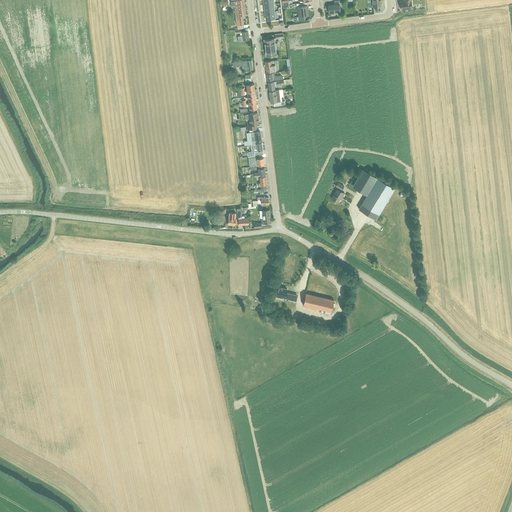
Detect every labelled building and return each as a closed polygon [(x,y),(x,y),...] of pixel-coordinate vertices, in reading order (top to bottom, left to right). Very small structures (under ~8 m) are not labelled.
[(238,0),(234,1),(231,2),(231,7),(234,7),(236,15),(246,14),(243,0),(238,0)] [(402,0),(403,1),(400,1),(401,9),(412,8),(411,0),(402,0)] [(335,4),(328,5),(330,14),(333,14),(333,12),(339,11),(339,9),(340,9),(340,8),(340,6),(339,6),(338,2),(336,2),(334,3),(335,4)] [(269,4),(264,5),(264,9),(265,12),(270,12),(274,11),(274,9),(274,4),(269,4)] [(305,20),(304,16),(308,16),(307,9),(308,9),(307,5),(299,6),(299,9),(298,9),(299,17),(298,17),(299,20),(305,20)] [(270,12),(265,12),(266,20),(271,19),(275,18),(274,11),(270,12)] [(242,36),(237,37),(238,41),(238,42),(243,42),(242,42),(242,41),(249,39),(248,31),(242,32),(242,36)] [(274,38),(264,40),(266,56),(276,55),(274,38)] [(242,70),(245,69),(252,69),(251,60),(243,61),(242,60),(233,63),(233,67),(242,66),(242,70)] [(278,71),(277,60),(265,61),(267,72),(275,71),(278,71)] [(274,72),(267,73),(268,81),(274,80),(283,79),(283,77),(281,75),(279,76),(275,76),(274,72)] [(284,84),(284,80),(268,82),(269,90),(275,89),(274,85),(277,85),(277,86),(284,84)] [(275,90),(269,91),(271,103),(273,102),(274,106),(285,105),(284,101),(282,101),(281,94),(283,94),(283,89),(279,90),(275,90)] [(250,125),(247,125),(247,129),(257,128),(256,125),(259,124),(257,112),(249,113),(250,125)] [(248,141),(245,141),(245,145),(252,144),(252,145),(253,145),(255,144),(257,143),(261,143),(261,141),(260,132),(256,132),(247,133),(248,141)] [(252,151),(248,152),(249,156),(250,156),(251,156),(255,156),(255,155),(263,154),(262,143),(261,143),(257,143),(255,144),(253,145),(252,145),(251,145),(252,151)] [(257,157),(248,158),(249,162),(252,162),(252,166),(258,166),(264,165),(263,158),(257,158),(257,157)] [(252,176),(265,175),(264,168),(258,169),(259,172),(254,173),(252,174),(252,176)] [(379,214),(395,188),(377,178),(377,179),(363,170),(352,186),(359,190),(366,195),(367,195),(362,204),(379,214)] [(258,183),(259,187),(261,187),(261,190),(264,189),(267,189),(265,177),(260,177),(260,183),(258,183)] [(342,197),(345,193),(341,191),(344,186),(338,182),(336,186),(338,187),(331,198),(338,202),(341,197),(342,197)] [(269,209),(260,211),(262,223),(271,222),(269,209)] [(236,218),(236,212),(229,212),(228,217),(228,221),(228,224),(232,224),(237,225),(237,221),(237,219),(235,219),(236,218)] [(241,212),(238,213),(239,225),(248,224),(248,218),(245,218),(245,219),(242,219),(241,212)] [(296,301),(297,295),(286,292),(287,289),(276,286),(274,295),(296,301)] [(332,312),(334,300),(306,293),(303,305),(332,312)]
